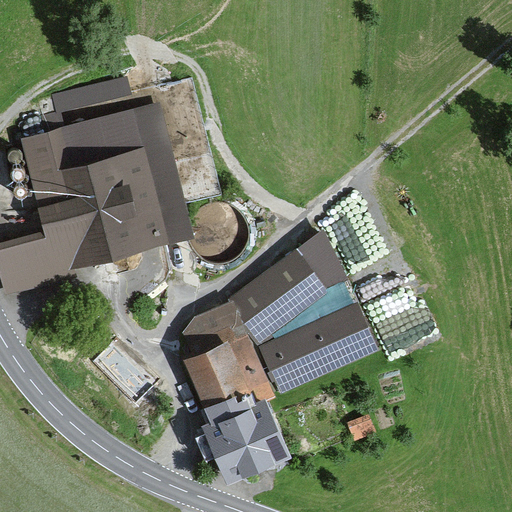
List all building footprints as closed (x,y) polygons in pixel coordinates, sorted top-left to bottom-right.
[(80,265),(201,233),(167,106),(46,139),(80,265)] [(50,132),(66,125),(58,108),(42,116),(50,132)] [(194,346),(251,475),(307,451),(259,339),(332,286),(306,251),(204,319),(194,346)] [(270,344),(286,384),(384,343),(367,303),(270,344)] [(357,421),(365,435),(382,426),(375,412),(357,421)]
